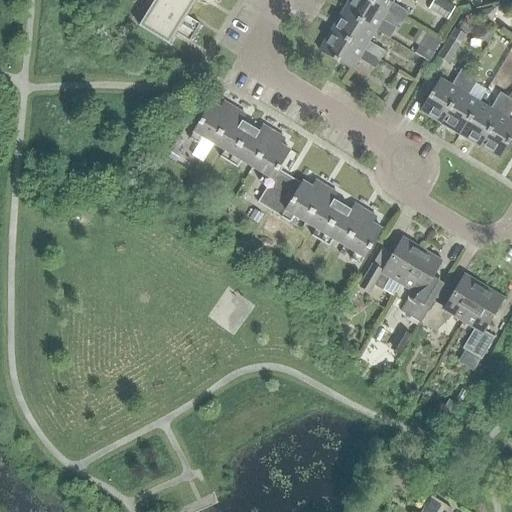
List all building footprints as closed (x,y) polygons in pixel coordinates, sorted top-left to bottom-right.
[(185,17),(192,5),(182,0),(153,0),(149,6),(194,33),(198,25),(185,17)] [(397,30),(402,22),(366,0),(348,0),(341,12),(374,31),(381,20),(397,30)] [(366,0),(402,22),(407,13),(391,3),(392,0),(366,0)] [(446,20),(453,7),(441,0),(432,0),(427,10),(446,20)] [(189,41),(194,33),(149,6),(137,26),(168,45),(175,33),(189,41)] [(367,42),(374,31),(341,12),(330,31),(379,61),(384,52),(367,42)] [(492,36),(481,28),(475,36),(486,44),(492,36)] [(441,49),(452,56),(464,36),(453,29),(441,49)] [(374,69),(379,61),(330,31),(318,51),(350,71),(357,59),(374,69)] [(450,86),(438,79),(419,112),(439,124),(468,75),(460,70),(450,86)] [(439,124),(458,136),(478,103),(467,97),(477,80),(468,75),(439,124)] [(489,110),(478,103),(458,136),(478,147),(507,98),(499,93),(489,110)] [(511,109),(511,101),(507,98),(478,147),(498,159),(511,135),(511,123),(506,120),(511,109)] [(201,138),(212,144),(233,109),(223,103),(219,109),(210,103),(188,139),(197,145),(201,138)] [(212,144),(223,151),(219,158),(227,163),(249,127),(240,122),(244,116),(233,109),(212,144)] [(258,132),(249,127),(227,163),(233,167),(236,168),(240,161),(251,168),(272,133),(262,126),(258,132)] [(277,170),(289,151),(279,145),(283,139),(272,133),(251,168),(262,175),(257,181),(267,187),(269,184),(273,177),(277,170)] [(172,149),(167,157),(175,162),(180,154),(172,149)] [(284,175),(277,170),(273,177),(281,182),(285,175),(284,175)] [(287,176),(284,175),(264,209),(268,211),(272,213),(292,180),(290,179),(287,176)] [(273,177),(269,184),(277,189),(281,182),(273,177)] [(288,186),(296,191),(300,184),(292,180),(288,186)] [(325,188),(314,181),(311,188),(301,182),(300,184),(296,191),(290,201),(288,204),(284,211),(280,218),(279,218),(288,224),(293,217),(304,223),(325,188)] [(272,195),(277,189),(269,184),(267,187),(265,190),(272,195)] [(296,191),(288,186),(282,196),(290,201),(296,191)] [(341,206),(332,201),(336,194),(325,188),(304,223),(315,230),(310,237),(319,242),(341,206)] [(261,197),(268,202),(272,195),(265,190),(261,197)] [(280,200),(288,204),(290,201),(282,196),(280,200)] [(268,202),(261,197),(256,204),(264,209),(268,202)] [(288,204),(280,200),(276,206),(284,211),(288,204)] [(350,211),(341,206),(319,242),(327,247),(332,240),(343,247),(364,211),(353,205),(350,211)] [(272,213),(280,218),(284,211),(276,206),(272,213)] [(253,210),(248,218),(256,223),(261,215),(253,210)] [(375,218),(364,211),(343,247),(354,253),(349,260),(358,266),(380,230),(371,224),(375,218)] [(269,218),(263,228),(273,234),(279,224),(269,218)] [(371,265),(358,287),(368,293),(373,286),(381,292),(388,280),(399,286),(421,250),(401,238),(381,271),(371,265)] [(441,262),(421,250),(399,286),(410,293),(399,312),(419,323),(431,301),(443,282),(432,276),(441,262)] [(306,267),(313,271),(319,260),(312,256),(306,267)] [(483,287),(463,275),(442,308),(431,301),(419,323),(434,332),(450,316),(461,323),(483,287)] [(503,299),(483,287),(461,323),(473,330),(461,349),(480,360),(493,338),(483,332),(503,299)] [(397,334),(389,348),(398,354),(407,340),(397,334)] [(459,406),(448,400),(442,411),(453,418),(459,406)] [(448,511),(450,510),(430,497),(419,511),(448,511)]
